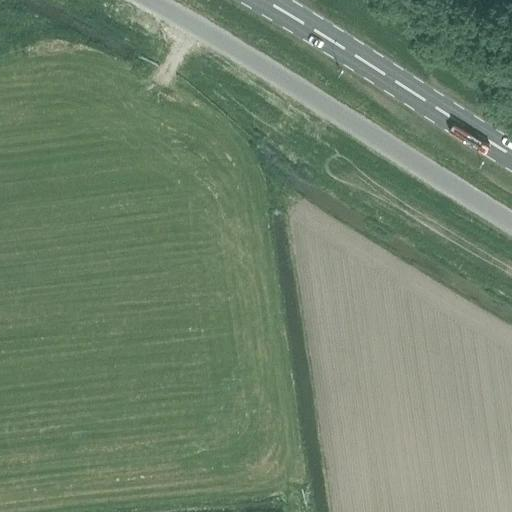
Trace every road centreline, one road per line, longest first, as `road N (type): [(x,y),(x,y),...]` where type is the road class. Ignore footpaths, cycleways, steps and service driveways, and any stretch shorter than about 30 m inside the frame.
road 1 (unclassified): [(148,0),(511,225)]
road 2 (primary): [(511,152),(268,0)]
